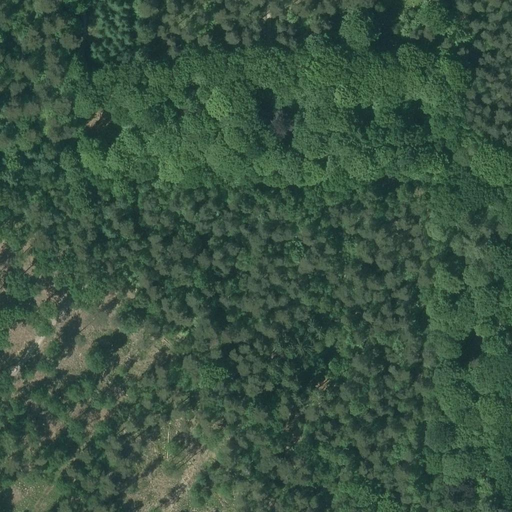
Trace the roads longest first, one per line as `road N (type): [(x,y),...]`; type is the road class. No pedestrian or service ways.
road 1 (track): [(506,180),(88,183)]
road 2 (track): [(0,391),(83,282),(88,183)]
road 3 (track): [(88,183),(81,166),(80,0)]
road 4 (track): [(458,0),(461,166)]
